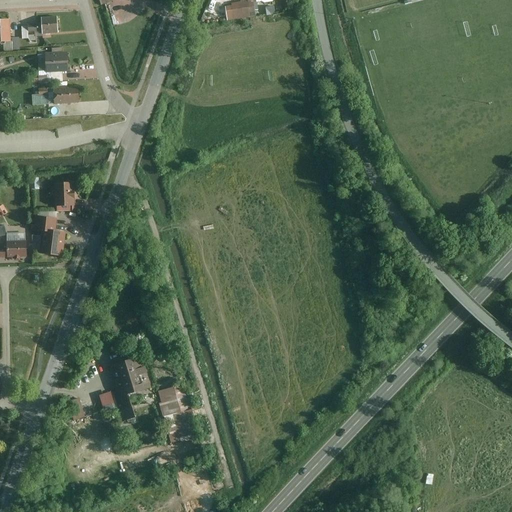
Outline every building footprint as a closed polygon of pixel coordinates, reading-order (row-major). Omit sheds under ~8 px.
[(254,2),(225,6),(228,22),(257,17),(255,4),(254,2)] [(58,17),(43,17),(43,26),(22,26),(22,40),(29,39),(29,34),(58,34),(58,17)] [(11,20),(0,20),(0,44),(12,45),(11,20)] [(47,54),(38,55),(38,84),(63,84),(63,73),(69,73),(69,54),(47,54)] [(80,91),(55,92),(55,95),(49,95),(49,88),(40,88),(40,95),(33,95),(34,106),(81,105),(80,91)] [(76,184),(55,184),(56,213),(76,213),(76,184)] [(4,206),(0,207),(0,219),(9,214),(4,206)] [(57,219),(37,217),(36,231),(42,232),(39,255),(65,258),(67,233),(55,232),(57,219)] [(27,234),(9,234),(9,246),(0,246),(0,259),(27,259),(27,234)] [(143,358),(110,367),(117,392),(97,397),(104,420),(134,412),(129,397),(152,390),(143,358)] [(168,413),(176,442),(200,436),(195,419),(197,418),(192,398),(173,402),(175,412),(168,413)]
